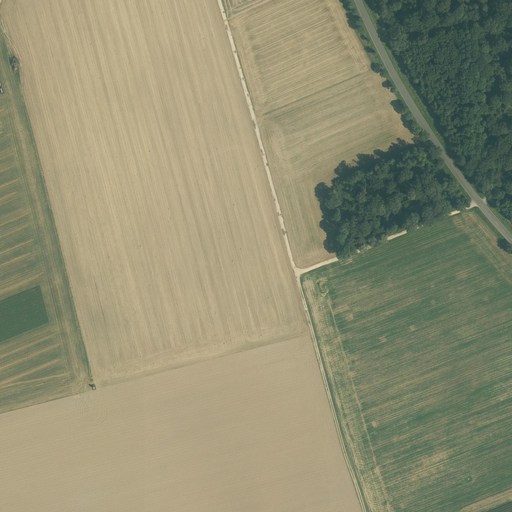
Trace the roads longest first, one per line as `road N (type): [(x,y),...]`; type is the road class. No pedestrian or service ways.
road 1 (track): [(218,0),(298,272),(478,202)]
road 2 (track): [(97,388),(0,22)]
road 3 (tertiary): [(357,0),(415,112),(511,241)]
road 4 (track): [(298,272),(367,511)]
